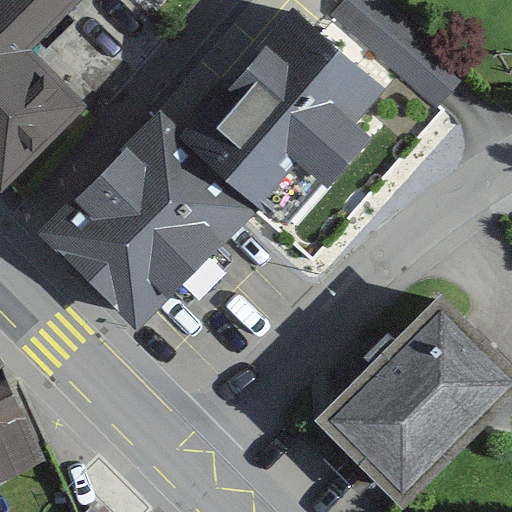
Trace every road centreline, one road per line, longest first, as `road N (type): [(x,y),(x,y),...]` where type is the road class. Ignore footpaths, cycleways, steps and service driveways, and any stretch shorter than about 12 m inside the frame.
road 1 (residential): [(181,459),(316,323),(449,204),(511,162)]
road 2 (residential): [(221,0),(95,150),(0,241)]
road 3 (secondary): [(0,277),(181,459)]
